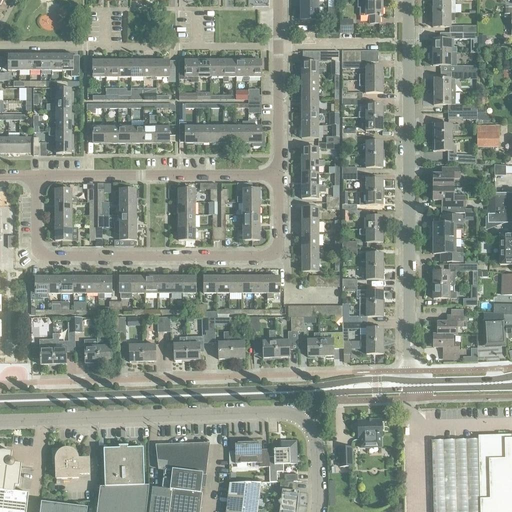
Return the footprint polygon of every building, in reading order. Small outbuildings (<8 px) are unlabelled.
[(434,0),(434,14),(454,14),(455,14),(455,15),(455,14),(455,6),(455,1),(450,1),(450,0),(434,0)] [(358,8),(358,9),(360,9),(360,16),(360,17),(369,17),(369,25),(381,25),(381,17),(382,17),(382,1),(361,1),(358,1),(358,8)] [(318,8),(301,8),(301,21),(318,21),(321,21),(321,16),(318,16),(318,8)] [(454,14),(434,14),(434,28),(450,28),(450,27),(450,22),(455,22),(455,15),(455,14),(454,14)] [(352,20),(340,20),(340,34),(352,34),(352,20)] [(339,42),(352,42),(352,34),(339,34),(339,42)] [(430,47),(430,54),(451,54),(451,41),(450,41),(433,40),(433,47),(430,47)] [(451,54),(430,54),(430,61),(433,61),(433,67),(451,67),(457,67),(457,54),(451,54)] [(13,55),(13,57),(7,57),(7,72),(18,72),(18,55),(13,55)] [(23,57),(23,55),(18,55),(18,72),(29,72),(29,57),(23,57)] [(35,57),(29,57),(29,72),(40,72),(40,55),(35,55),(35,57)] [(45,57),(45,55),(40,55),(40,72),(51,72),(51,57),(45,57)] [(57,55),(57,57),(51,57),(51,72),(62,72),(62,55),(57,55)] [(62,55),(62,72),(71,72),(71,78),(80,78),(80,67),(73,67),(73,57),(67,57),(67,55),(62,55)] [(222,61),(210,62),(210,78),(223,78),(222,61)] [(235,78),(235,61),(222,61),(223,78),(223,83),(228,83),(228,78),(235,78)] [(248,61),(235,61),(235,78),(248,78),(248,61)] [(248,61),(248,78),(261,78),(261,61),(248,61)] [(106,79),(106,62),(93,62),(93,79),(106,79)] [(118,62),(106,62),(106,79),(118,79),(118,62)] [(131,62),(118,62),(118,79),(131,79),(131,62)] [(131,62),(131,79),(143,79),(143,62),(131,62)] [(156,79),(156,62),(143,62),(143,79),(156,79)] [(169,62),(156,62),(156,79),(169,78),(169,83),(176,83),(176,70),(169,70),(169,62)] [(179,72),(179,81),(191,81),(191,84),(198,84),(198,78),(198,62),(197,62),(184,62),(184,72),(179,72)] [(210,62),(198,62),(198,78),(210,78),(210,62)] [(301,64),(299,64),(299,72),(301,72),(301,75),(301,76),(301,77),(318,77),(324,76),(324,70),(318,70),(318,63),(315,63),(309,63),(305,63),(303,63),(301,63),(301,64)] [(366,76),(359,76),(359,82),(382,81),(382,68),(366,68),(366,76)] [(318,77),(301,77),(301,89),(318,89),(318,77)] [(451,80),(435,80),(435,93),(455,93),(455,85),(455,81),(451,81),(451,80)] [(382,81),(359,82),(359,87),(366,87),(366,95),(382,95),(382,81)] [(51,89),(51,101),(56,101),(74,101),(74,100),(74,99),(74,92),(72,92),(72,91),(72,90),(56,90),(51,89)] [(318,89),(301,89),(301,101),(318,101),(318,89)] [(342,101),(356,101),(362,101),(362,95),(347,95),(347,90),(342,90),(342,101)] [(235,91),(235,96),(235,101),(248,101),(248,96),(248,91),(235,91)] [(248,92),(248,96),(248,101),(248,103),(261,103),(261,96),(256,96),(256,92),(248,92)] [(451,93),(435,93),(435,106),(449,106),(451,106),(451,105),(454,106),(454,101),(455,101),(455,93),(451,93)] [(47,105),(47,111),(56,111),(72,111),(72,109),(74,109),(74,101),(56,101),(56,105),(56,106),(51,106),(51,105),(47,105)] [(318,114),(318,101),(301,101),(301,114),(318,114)] [(366,105),(366,118),(382,118),(382,113),(385,113),(385,106),(382,106),(383,106),(383,105),(366,105)] [(485,109),(477,109),(477,113),(477,121),(485,121),(485,109)] [(72,111),(56,111),(56,123),(74,123),(74,114),(72,114),(72,111)] [(477,113),(462,113),(462,121),(477,121),(477,113)] [(318,127),(318,114),(301,114),(301,127),(318,127)] [(382,118),(366,118),(366,131),(382,131),(382,118)] [(248,127),(248,144),(252,144),(253,144),(253,148),(265,148),(265,133),(262,133),(262,127),(261,127),(255,127),(255,120),(248,121),(248,127)] [(56,130),(50,130),(50,133),(72,133),(72,130),(74,130),(74,123),(56,123),(56,130)] [(186,124),(179,124),(179,125),(179,144),(185,144),(185,145),(194,144),(198,144),(197,127),(186,127),(186,124)] [(433,126),(433,139),(452,139),(452,133),(458,133),(458,127),(452,127),(452,126),(433,126)] [(499,126),(476,126),(477,149),(499,149),(499,126)] [(210,127),(197,127),(198,144),(202,144),(210,144),(210,143),(210,127)] [(223,127),(210,127),(210,143),(210,144),(219,144),(223,144),(223,127)] [(235,127),(223,127),(223,144),(227,144),(235,144),(235,127)] [(235,127),(235,144),(244,144),(248,144),(248,127),(235,127)] [(318,127),(301,127),(302,140),(318,140),(318,127)] [(93,128),(93,145),(102,145),(106,145),(106,128),(93,128)] [(106,128),(106,145),(110,145),(118,145),(118,128),(106,128)] [(118,128),(118,145),(127,144),(131,144),(131,128),(118,128)] [(131,128),(131,144),(135,144),(143,144),(143,128),(131,128)] [(143,128),(143,144),(152,144),(156,144),(156,128),(143,128)] [(156,128),(156,144),(160,144),(169,144),(169,128),(156,128)] [(72,136),(72,133),(50,133),(50,137),(56,137),(56,144),(74,144),(74,136),(72,136)] [(0,155),(9,156),(9,140),(0,139),(0,155)] [(433,139),(433,152),(446,152),(448,152),(448,156),(456,156),(456,147),(452,147),(452,139),(433,139)] [(20,140),(9,140),(9,156),(20,155),(20,140)] [(31,140),(20,140),(20,155),(31,155),(31,140)] [(366,156),(383,156),(382,143),(366,143),(366,156)] [(74,144),(56,144),(56,155),(72,155),(72,152),(74,152),(74,144)] [(302,162),(318,162),(318,149),(302,149),(302,162)] [(383,156),(366,156),(366,169),(383,169),(383,156)] [(462,156),(461,165),(476,165),(476,157),(462,156)] [(318,162),(302,162),(302,175),(318,175),(318,168),(325,168),(325,162),(318,162)] [(506,175),(506,167),(494,167),(494,177),(506,177),(506,175)] [(448,173),(441,173),(433,173),(433,188),(453,188),(453,180),(460,180),(460,169),(448,169),(448,173)] [(318,187),(318,175),(302,175),(302,187),(318,187)] [(361,182),(361,193),(383,193),(383,181),(366,181),(366,182),(361,182)] [(318,187),(302,187),(302,201),(318,200),(318,193),(326,193),(326,187),(318,187)] [(433,188),(433,201),(442,201),(442,215),(465,215),(465,197),(453,197),(453,188),(433,188)] [(76,198),(71,198),(71,191),(55,192),(55,204),(71,204),(76,204),(76,198)] [(119,204),(136,204),(136,191),(119,191),(119,204)] [(178,204),(195,204),(194,191),(178,191),(178,204)] [(242,203),(259,203),(259,191),(242,191),(242,203)] [(360,194),(360,206),(366,206),(383,206),(383,194),(383,193),(361,193),(360,193),(360,194)] [(494,215),(488,215),(488,225),(511,224),(511,236),(500,236),(500,239),(500,253),(500,266),(511,266),(511,194),(500,194),(500,197),(495,197),(495,194),(494,194),(494,205),(494,215)] [(259,216),(259,203),(242,203),(242,216),(259,216)] [(71,204),(55,204),(55,217),(72,217),(71,204)] [(137,216),(136,204),(119,204),(119,217),(137,216)] [(195,204),(178,204),(178,216),(195,216),(195,204)] [(210,204),(209,204),(209,216),(212,216),(217,216),(218,216),(218,204),(217,204),(212,204),(210,204)] [(302,222),(318,222),(318,209),(302,209),(302,222)] [(118,223),(116,225),(116,229),(137,229),(137,216),(119,217),(119,223),(118,223)] [(195,228),(195,216),(178,216),(178,228),(195,228)] [(259,216),(242,216),(242,228),(259,228),(259,216)] [(431,228),(431,234),(432,235),(433,235),(433,240),(434,240),(452,240),(456,240),(456,231),(463,231),(463,216),(447,216),(447,224),(433,224),(433,227),(432,227),(431,228)] [(72,229),(72,217),(55,217),(55,229),(72,229)] [(366,218),(366,231),(383,231),(383,218),(366,218)] [(318,222),(302,222),(302,235),(318,235),(318,222)] [(195,241),(195,228),(178,228),(178,241),(195,241)] [(259,241),(259,228),(242,228),(242,241),(259,241)] [(72,242),(72,229),(55,229),(55,242),(72,242)] [(137,241),(137,229),(116,229),(116,234),(118,236),(120,236),(120,241),(124,241),(135,241),(137,241)] [(360,231),(360,236),(366,236),(366,243),(383,243),(383,231),(366,231),(360,231)] [(318,247),(318,235),(302,235),(302,248),(318,247)] [(432,245),(431,246),(431,252),(432,253),(433,253),(433,256),(440,256),(447,256),(447,264),(463,264),(463,249),(456,249),(456,240),(452,240),(434,240),(433,240),(433,245),(432,245)] [(318,260),(318,247),(302,248),(302,260),(318,260)] [(367,255),(366,268),(383,268),(383,255),(367,255)] [(318,273),(318,260),(302,260),(302,273),(318,273)] [(477,265),(461,265),(461,273),(463,273),(463,272),(477,272),(477,271),(477,268),(477,265)] [(383,268),(366,268),(366,281),(383,281),(383,268)] [(432,273),(432,287),(454,287),(455,286),(455,279),(456,279),(456,273),(432,273)] [(501,296),(511,296),(511,275),(501,275),(501,296)] [(170,294),(170,277),(157,278),(157,294),(170,294)] [(182,294),(182,277),(170,277),(170,294),(182,294)] [(182,277),(182,294),(196,294),(195,277),(182,277)] [(229,294),(229,277),(216,278),(216,294),(229,294)] [(241,277),(229,277),(229,294),(241,294),(241,277)] [(254,294),(254,277),(241,277),(241,294),(254,294)] [(267,277),(254,277),(254,294),(267,294),(267,277)] [(280,277),(267,277),(267,294),(280,294),(280,277)] [(48,278),(35,278),(35,285),(35,291),(35,295),(42,295),(42,299),(48,299),(48,295),(48,278)] [(61,278),(48,278),(48,295),(61,295),(61,278)] [(73,295),(73,278),(61,278),(61,295),(73,295)] [(86,278),(73,278),(73,295),(86,295),(86,278)] [(98,295),(98,278),(86,278),(86,295),(98,295)] [(111,278),(98,278),(98,295),(99,295),(99,300),(104,300),(104,295),(111,295),(111,278)] [(132,278),(119,278),(119,294),(121,294),(121,300),(132,300),(132,294),(132,278)] [(145,278),(132,278),(132,294),(145,294),(145,278)] [(157,278),(145,278),(145,294),(157,294),(157,278)] [(216,294),(216,278),(203,278),(203,294),(216,294)] [(454,287),(432,287),(432,300),(457,300),(457,293),(454,293),(454,287)] [(366,300),(359,300),(359,305),(366,305),(383,305),(383,300),(383,292),(366,292),(366,300)] [(366,305),(359,305),(359,318),(383,318),(383,305),(366,305)] [(446,324),(437,324),(437,335),(437,336),(452,335),(452,336),(456,336),(456,328),(457,328),(463,328),(463,316),(463,310),(456,310),(456,316),(451,316),(446,316),(446,322),(446,324)] [(484,321),(482,321),(484,349),(506,348),(505,334),(505,327),(504,320),(504,317),(504,315),(483,317),(484,321)] [(74,319),(67,319),(67,320),(68,334),(69,334),(69,349),(76,348),(75,334),(75,319),(74,319)] [(360,336),(360,342),(383,342),(383,329),(367,329),(366,329),(366,330),(366,332),(366,336),(360,336)] [(269,342),(263,342),(263,359),(271,359),(271,360),(276,360),(276,341),(276,332),(269,332),(269,342)] [(288,341),(276,341),(276,360),(281,360),(281,358),(289,358),(289,351),(298,351),(298,333),(291,333),(288,333),(288,341)] [(224,334),(224,343),(218,343),(218,360),(231,360),(231,339),(231,334),(224,334)] [(314,340),(307,341),(308,357),(321,357),(320,334),(314,334),(314,340)] [(326,334),(320,334),(321,357),(323,357),(326,357),(334,356),(333,340),(327,340),(326,334)] [(437,335),(433,335),(433,348),(442,348),(449,348),(449,358),(449,361),(459,362),(459,343),(453,343),(452,343),(452,336),(452,335),(437,336),(437,335)] [(110,338),(97,339),(97,341),(98,364),(110,364),(111,364),(111,347),(110,338)] [(203,338),(186,339),(187,361),(201,361),(200,353),(204,353),(203,338)] [(237,343),(237,338),(231,339),(231,360),(244,359),(244,343),(237,343)] [(180,345),(174,345),(174,362),(187,361),(186,339),(180,339),(180,344),(180,345)] [(53,343),(53,341),(40,342),(40,366),(53,365),(53,343)] [(97,341),(85,341),(85,347),(85,364),(98,364),(97,341)] [(356,342),(356,348),(360,348),(366,348),(366,355),(383,355),(383,343),(383,342),(360,342),(356,342)] [(136,343),(137,346),(129,346),(129,363),(142,362),(142,346),(142,343),(136,343)] [(59,344),(53,344),(53,365),(67,365),(66,348),(59,348),(59,344)] [(155,345),(142,346),(142,362),(155,362),(155,345)] [(380,436),(381,436),(381,420),(357,421),(358,437),(365,437),(365,448),(380,448),(380,436)] [(511,511),(511,435),(477,436),(478,440),(478,460),(479,511),(511,511)] [(270,468),(269,468),(270,484),(277,483),(277,473),(283,473),(283,465),(296,465),(296,442),(285,442),(285,445),(281,445),(281,450),(273,450),(274,459),(270,459),(270,468)] [(237,444),(237,446),(235,446),(236,465),(260,464),(260,451),(260,446),(258,446),(258,443),(237,444)] [(162,490),(152,488),(149,511),(199,511),(202,494),(200,494),(203,475),(205,476),(208,445),(156,447),(159,470),(164,471),(162,490)] [(338,468),(341,468),(353,468),(353,447),(337,448),(338,468)] [(143,449),(104,450),(105,488),(117,488),(144,487),(143,449)] [(89,460),(75,460),(74,458),(72,455),(70,453),(67,452),(67,450),(52,450),(52,465),(56,465),(56,480),(78,479),(78,475),(89,475),(89,460)] [(260,451),(260,464),(260,469),(269,468),(270,468),(270,459),(268,459),(268,451),(260,451)] [(0,511),(26,511),(28,502),(24,501),(25,494),(14,493),(15,487),(19,487),(21,468),(17,468),(18,464),(14,464),(13,462),(12,460),(10,460),(8,461),(5,457),(5,456),(6,452),(4,452),(0,452),(0,511)] [(229,484),(226,511),(257,511),(260,484),(258,483),(229,484)] [(144,487),(117,488),(115,510),(115,511),(146,511),(149,487),(144,487)] [(100,488),(98,502),(96,511),(115,511),(115,510),(117,488),(105,488),(100,488)] [(282,491),(281,495),(279,511),(296,511),(298,493),(282,491)] [(86,511),(87,509),(51,504),(41,503),(40,511),(86,511)]
